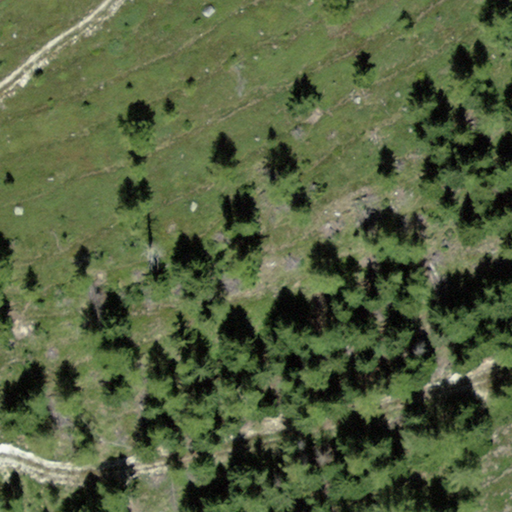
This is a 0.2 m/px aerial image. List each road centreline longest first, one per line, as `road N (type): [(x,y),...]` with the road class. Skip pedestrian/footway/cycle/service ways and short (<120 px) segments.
road 1 (track): [(511,343),(385,392),(286,403),(46,455),(0,443)]
road 2 (track): [(0,84),(102,0)]
